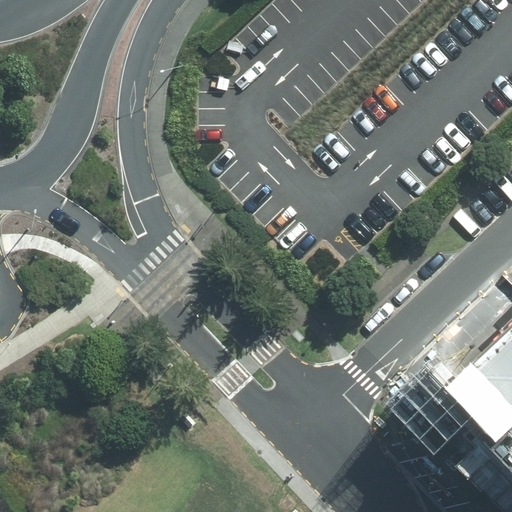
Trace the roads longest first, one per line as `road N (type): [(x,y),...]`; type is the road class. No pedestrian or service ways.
road 1 (unclassified): [(171,0),(133,73),(132,164),(170,243),(264,348),(307,424)]
road 2 (unclassified): [(307,424),(235,375),(140,269),(21,183)]
road 3 (unclassified): [(307,424),(511,233)]
road 4 (tertiary): [(124,0),(71,132),(47,167),(21,183)]
road 5 (unclassified): [(388,511),(307,424)]
